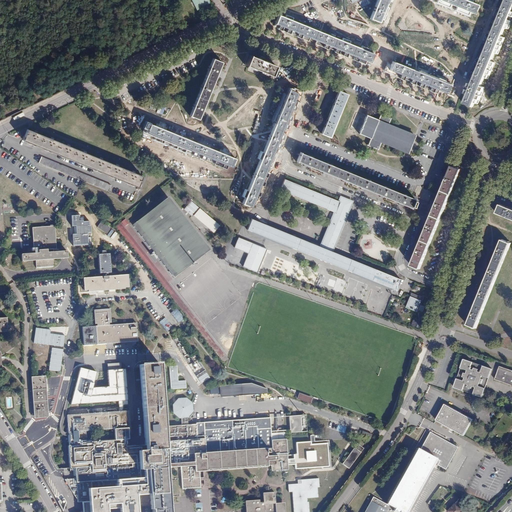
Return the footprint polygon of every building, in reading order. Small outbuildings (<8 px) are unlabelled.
[(205,0),(192,0),(197,9),(207,4),(205,0)] [(387,0),(377,0),(370,18),(378,22),(387,0)] [(476,5),(464,0),(440,0),(473,13),(476,5)] [(511,7),(511,0),(505,0),(500,13),(499,17),(493,32),(464,103),(473,107),(511,7)] [(449,85),(278,15),(275,24),(284,27),(303,35),(321,42),(341,51),(360,58),(379,66),(398,74),(418,82),(436,89),(446,93),(449,85)] [(249,54),(248,54),(244,64),(270,75),(275,65),(274,65),(261,60),(249,55),(249,54)] [(222,62),(213,58),(190,114),(199,118),(202,109),(210,90),(219,69),(222,62)] [(297,93),(289,89),(242,203),(251,206),(255,197),(262,178),(270,159),(278,140),(285,122),(293,102),(297,93)] [(347,94),(339,91),(335,100),(326,121),(321,133),(329,137),(347,94)] [(391,116),(382,112),(379,120),(367,115),(359,134),(371,139),(368,146),(375,149),(378,150),(379,147),(381,142),(408,153),(415,136),(388,124),(391,116)] [(235,157),(152,123),(149,132),(231,166),(235,157)] [(139,177),(25,130),(21,140),(135,187),(139,177)] [(421,201),(300,151),(296,160),(306,164),(325,172),(344,179),(363,187),(383,195),(402,203),(417,209),(421,201)] [(111,185),(42,156),(39,163),(108,192),(111,185)] [(460,169),(452,166),(447,176),(438,199),(427,225),(418,248),(411,265),(420,268),(460,169)] [(337,200),(285,179),(280,189),(333,211),(319,245),(265,224),(265,226),(255,221),(256,219),(251,218),(247,229),(396,289),(401,278),(396,277),(395,280),(384,275),(385,272),(332,250),(352,202),(339,197),(337,200)] [(133,225),(173,277),(209,248),(167,196),(133,225)] [(511,210),(500,205),(497,214),(511,219),(511,210)] [(219,225),(200,208),(194,215),(213,231),(219,225)] [(101,221),(97,226),(105,234),(110,229),(101,221)] [(83,225),(83,235),(91,235),(91,226),(83,225)] [(53,226),(30,227),(32,253),(21,253),(21,261),(36,260),(36,268),(54,267),(54,260),(68,259),(68,251),(51,252),(51,249),(54,249),(53,226)] [(511,242),(503,238),(468,323),(477,326),(511,242)] [(270,250),(241,239),(237,249),(251,254),(246,267),(260,273),(270,250)] [(87,292),(87,293),(92,293),(91,292),(96,291),(96,292),(116,290),(115,289),(119,289),(119,290),(124,290),(124,288),(127,288),(127,284),(129,284),(128,279),(127,279),(127,276),(123,276),(122,274),(118,274),(118,276),(115,276),(114,273),(110,274),(108,255),(105,255),(104,252),(100,253),(101,255),(97,256),(98,275),(95,275),(95,278),(82,279),(83,284),(81,284),(82,288),(83,288),(83,292),(87,292)] [(421,300),(411,295),(406,307),(417,311),(421,300)] [(162,314),(152,300),(145,305),(155,319),(162,314)] [(33,307),(36,320),(43,318),(40,306),(33,307)] [(94,327),(81,328),(82,338),(137,334),(136,325),(112,327),(110,310),(93,311),(94,327)] [(164,316),(158,321),(165,329),(171,324),(164,316)] [(51,330),(35,327),(33,343),(64,347),(65,336),(50,334),(51,330)] [(63,350),(52,348),(48,370),(60,372),(63,350)] [(494,369),(466,359),(456,388),(484,398),(488,389),(486,389),(489,378),(491,379),(494,369)] [(159,365),(140,367),(145,445),(127,446),(125,428),(129,427),(128,411),(67,415),(70,467),(75,467),(76,477),(65,478),(74,495),(77,494),(77,502),(88,501),(93,500),(91,481),(134,478),(139,477),(151,477),(153,511),(171,511),(167,467),(181,466),(183,488),(201,487),(201,471),(272,466),(272,470),(289,469),(286,439),(272,440),(270,417),(205,422),(206,439),(198,440),(196,425),(188,425),(188,418),(193,411),(192,403),(187,398),(179,399),(173,405),(174,412),(179,418),(181,418),(182,426),(164,427),(159,365)] [(511,369),(502,366),(497,380),(511,385),(511,369)] [(96,371),(79,367),(70,404),(123,401),(123,406),(127,405),(125,369),(107,370),(108,387),(92,388),(96,371)] [(177,367),(169,367),(171,390),(186,389),(186,381),(178,382),(177,367)] [(46,376),(31,376),(32,389),(35,389),(37,413),(48,412),(46,376)] [(222,387),(210,388),(211,395),(223,393),(223,395),(242,393),(242,395),(267,393),(267,388),(251,383),(222,385),(222,387)] [(309,404),(311,397),(298,392),(295,399),(309,404)] [(473,417),(445,402),(435,418),(463,434),(473,417)] [(306,432),(306,415),(289,415),(289,432),(306,432)] [(384,504),(372,497),(371,498),(363,511),(384,511),(388,505),(400,511),(404,511),(435,457),(439,459),(436,464),(445,469),(456,447),(429,432),(428,431),(418,449),(416,447),(384,504)] [(315,442),(299,443),(301,473),(312,472),(312,457),(315,457),(315,442)] [(362,449),(356,444),(353,449),(341,465),(347,469),(362,449)] [(93,500),(88,501),(88,511),(137,511),(134,478),(91,481),(93,500)] [(302,484),(288,485),(289,493),(292,493),(293,511),(309,511),(309,503),(307,503),(307,499),(318,499),(318,489),(320,488),(319,479),(301,481),(302,484)] [(263,493),(263,502),(260,502),(259,500),(246,501),(247,511),(282,511),(282,502),(275,503),(274,492),(263,493)] [(458,499),(447,511),(448,511),(459,511),(466,506),(458,499)]
